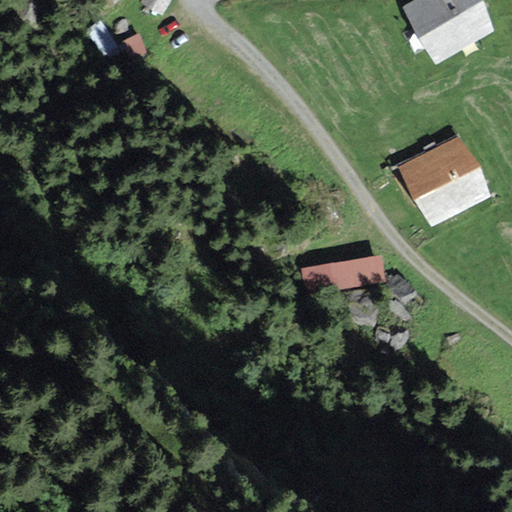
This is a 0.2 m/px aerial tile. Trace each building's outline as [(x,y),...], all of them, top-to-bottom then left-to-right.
[(472,0),(420,0),(409,7),(439,59),(490,30),(472,0)] [(94,51),(113,48),(111,28),(91,30),(94,51)] [(120,39),(130,58),(148,49),(139,30),(120,39)] [(456,141),(406,168),(434,221),(484,194),(456,141)] [(385,254),(296,263),(298,285),(387,276),(385,254)]
